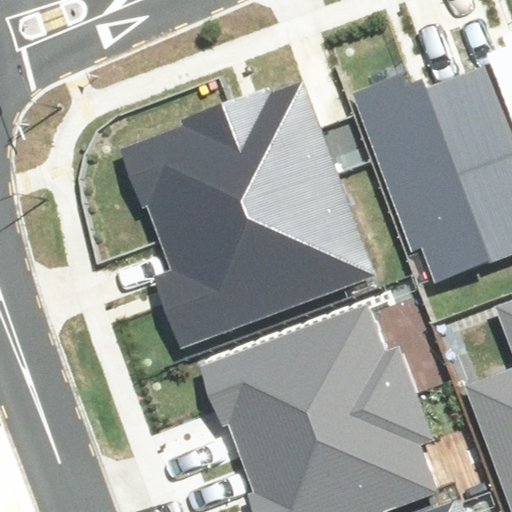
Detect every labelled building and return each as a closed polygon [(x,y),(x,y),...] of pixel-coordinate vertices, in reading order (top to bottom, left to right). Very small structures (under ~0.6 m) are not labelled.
[(511,52),(486,62),(511,134),(511,52)] [(374,79),(432,244),(442,240),(454,272),(511,252),(511,134),(486,62),(438,79),(431,59),(374,79)] [(131,146),(167,235),(348,162),(311,73),(131,146)] [(166,271),(199,349),(391,269),(348,162),(167,235),(180,265),(166,271)] [(511,366),(476,380),(511,479),(511,294),(503,298),(511,322),(511,366)] [(393,342),(377,298),(203,361),(225,419),(234,416),(248,452),(424,388),(405,337),(393,342)] [(259,511),(380,511),(447,488),(431,444),(443,439),(424,388),(248,452),(262,490),(252,493),(259,511)] [(476,511),(469,492),(413,511),(476,511)]
